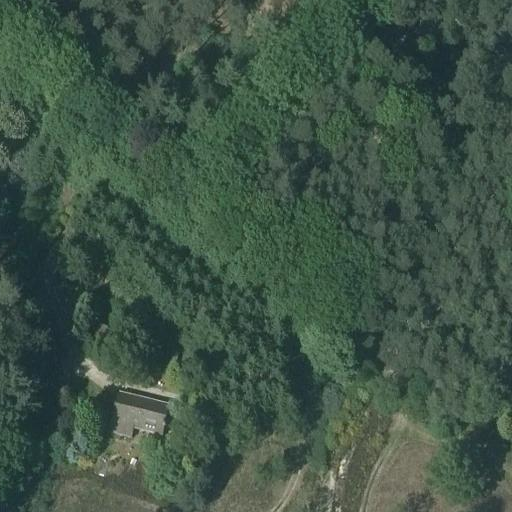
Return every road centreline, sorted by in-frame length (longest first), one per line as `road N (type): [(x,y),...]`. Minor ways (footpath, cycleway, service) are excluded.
road 1 (track): [(360,511),(403,414),(389,375),(211,234)]
road 2 (track): [(174,403),(86,374),(46,277),(48,259),(111,154)]
road 3 (track): [(211,234),(382,0)]
road 4 (track): [(211,234),(0,65)]
road 5 (track): [(308,312),(302,458),(290,495),(273,511)]
